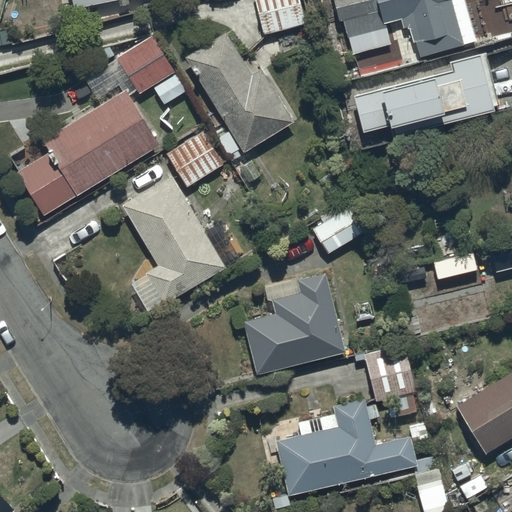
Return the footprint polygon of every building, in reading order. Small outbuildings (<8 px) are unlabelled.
[(251,0),(260,34),(302,24),(296,0),(251,0)] [(326,0),(331,20),(337,19),(351,75),(397,62),(390,35),(389,35),(385,20),(394,17),(397,27),(403,26),(410,55),(456,43),(456,41),(469,38),(468,32),(474,30),(470,13),(462,15),(458,0),(326,0)] [(222,32),(181,56),(226,130),(215,137),(228,160),(291,122),(258,68),(248,74),(222,32)] [(38,139),(46,150),(13,172),(40,215),(153,144),(124,95),(132,90),(134,93),(149,83),(161,104),(182,91),(149,35),(80,76),(94,98),(116,85),(119,90),(38,139)] [(443,68),(345,93),(354,131),(379,125),(382,135),(485,108),(484,105),(494,103),(482,55),(474,57),(473,53),(441,61),(443,68)] [(173,170),(118,204),(152,263),(141,270),(160,303),(222,266),(177,190),(221,164),(201,131),(163,153),(173,170)] [(309,226),(323,253),(364,230),(349,204),(309,226)] [(511,245),(488,251),(496,286),(511,282),(511,245)] [(239,322),(252,374),(340,351),(320,272),(261,287),(264,302),(267,301),(270,314),(239,322)] [(358,351),(368,402),(389,398),(393,416),(414,412),(409,391),(413,391),(403,342),(358,351)] [(511,367),(450,406),(479,451),(511,430),(511,367)] [(412,462),(406,434),(371,442),(361,397),(328,405),(330,413),(294,421),(297,433),(272,439),(283,492),(278,493),(277,490),(268,493),(271,507),(288,503),(285,492),(387,468),(412,462)] [(435,467),(412,472),(420,511),(421,511),(444,507),(435,467)] [(0,511),(4,511),(9,508),(0,498),(0,511)]
